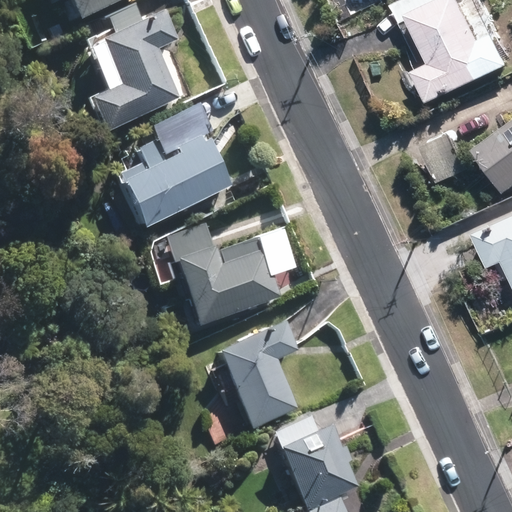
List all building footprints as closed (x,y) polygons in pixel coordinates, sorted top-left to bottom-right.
[(72,0),(77,10),(98,0),(72,0)] [(436,64),(417,73),(428,96),(502,60),(490,37),(476,44),(454,0),(449,0),(413,17),(436,64)] [(121,82),(91,96),(103,123),(170,93),(148,45),(169,35),(159,13),(137,22),(130,7),(104,19),(111,34),(101,39),(121,82)] [(193,106),(155,124),(164,142),(145,150),(151,163),(122,176),(141,218),(223,182),(200,131),(205,129),(193,106)] [(511,128),(478,153),(503,186),(511,179),(511,128)] [(476,168),(461,130),(425,145),(440,182),(476,168)] [(511,220),(478,236),(490,262),(504,256),(511,273),(511,220)] [(161,261),(179,255),(198,316),(269,293),(251,238),(210,251),(200,223),(154,239),(161,261)] [(277,322),(218,349),(252,422),(289,405),(267,356),(288,347),(277,322)] [(322,426),(279,446),(304,502),(347,483),(322,426)] [(340,511),(335,499),(308,510),(308,511),(340,511)]
